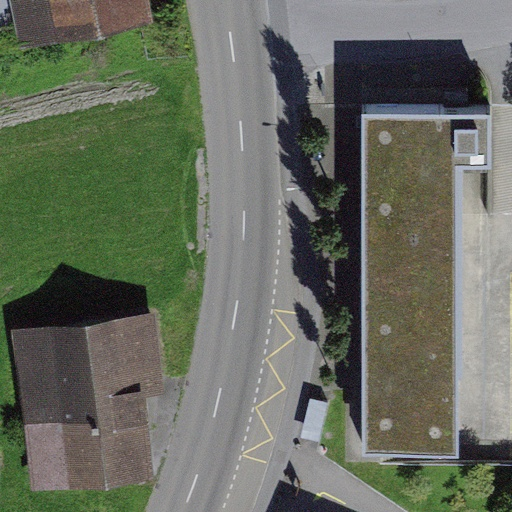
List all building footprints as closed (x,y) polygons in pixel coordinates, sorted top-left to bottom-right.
[(144,0),(9,0),(17,46),(148,23),(144,0)] [(491,109),(366,108),(365,452),(458,452),(459,164),(491,164),(491,109)] [(154,316),(19,329),(35,488),(170,474),(154,316)] [(328,406),(310,402),(301,439),(319,443),(328,406)] [(0,511),(3,511),(11,455),(0,453),(0,511)]
